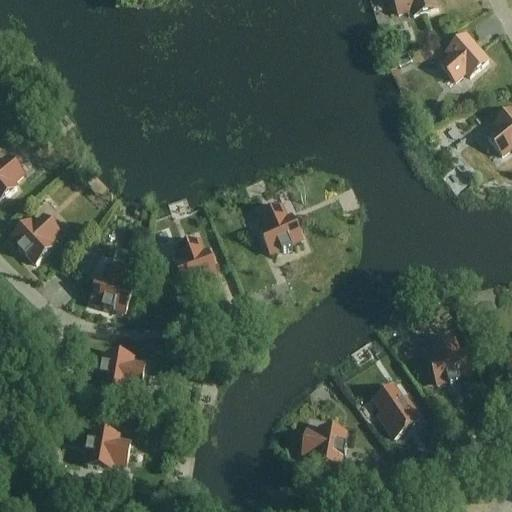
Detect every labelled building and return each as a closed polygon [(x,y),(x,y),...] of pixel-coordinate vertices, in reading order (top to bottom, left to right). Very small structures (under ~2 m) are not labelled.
[(414,20),(438,12),(433,0),(393,0),(399,18),(412,14),(414,20)] [(470,81),(489,64),(466,39),(448,55),(452,60),(441,69),(456,85),(466,76),(470,81)] [(511,116),(493,131),(496,134),(487,142),(505,163),(511,157),(511,116)] [(28,181),(10,160),(0,168),(0,167),(0,209),(21,192),(18,189),(28,181)] [(168,213),(173,225),(189,219),(185,207),(168,213)] [(289,221),(285,210),(259,222),(264,232),(259,234),(272,263),(306,247),(294,219),(289,221)] [(64,239),(46,220),(37,228),(33,224),(11,244),(36,272),(58,251),(55,248),(64,239)] [(205,255),(201,244),(175,253),(179,265),(175,266),(185,295),(220,282),(210,253),(205,255)] [(131,290),(135,279),(107,271),(104,282),(100,281),(92,310),(128,320),(136,292),(131,290)] [(461,355),(458,343),(431,350),(435,362),(430,363),(438,393),(474,383),(466,353),(461,355)] [(143,396),(147,369),(136,367),(137,362),(107,357),(100,394),(130,399),(131,394),(143,396)] [(404,402),(396,390),(373,406),(381,418),(377,421),(395,446),(425,425),(408,399),(404,402)] [(350,437),(319,431),(319,436),(308,434),(303,461),(314,463),(313,468),(343,473),(350,437)] [(128,473),(132,446),(122,445),(123,439),(92,434),(86,471),(116,476),(117,471),(128,473)]
